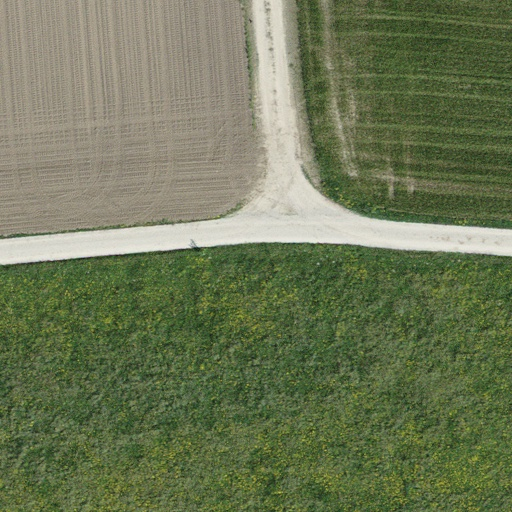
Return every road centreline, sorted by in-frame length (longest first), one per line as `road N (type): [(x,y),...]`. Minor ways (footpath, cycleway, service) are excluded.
road 1 (track): [(511,246),(333,231),(0,257)]
road 2 (track): [(281,234),(265,0)]
